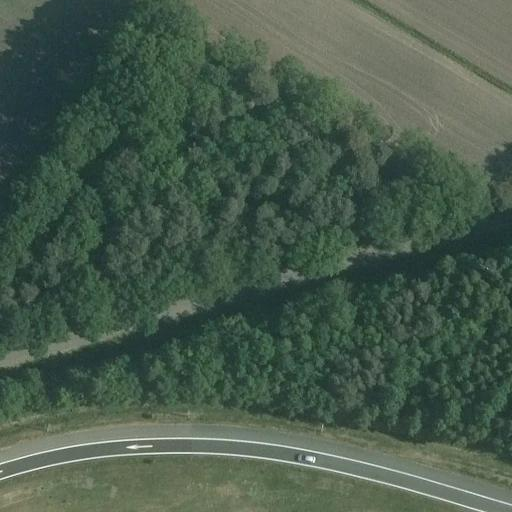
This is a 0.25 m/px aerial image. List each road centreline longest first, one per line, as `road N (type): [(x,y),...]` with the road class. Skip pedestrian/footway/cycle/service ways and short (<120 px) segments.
road 1 (unclassified): [(0,360),(511,216)]
road 2 (motorway): [(503,511),(301,458),(204,447),(105,451),(0,474)]
